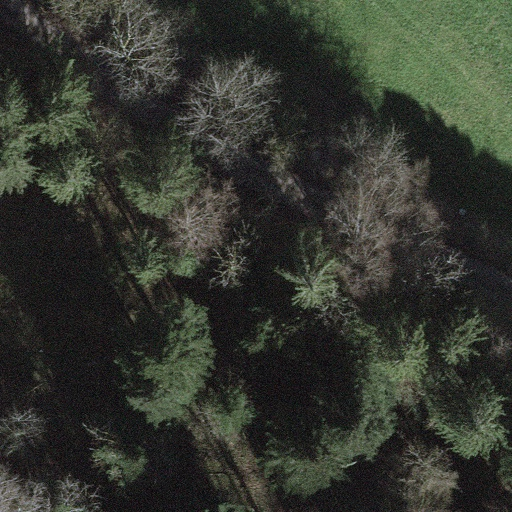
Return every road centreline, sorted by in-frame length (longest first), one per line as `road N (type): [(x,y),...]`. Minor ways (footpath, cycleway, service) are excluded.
road 1 (unclassified): [(63,0),(511,292)]
road 2 (track): [(511,501),(0,346)]
